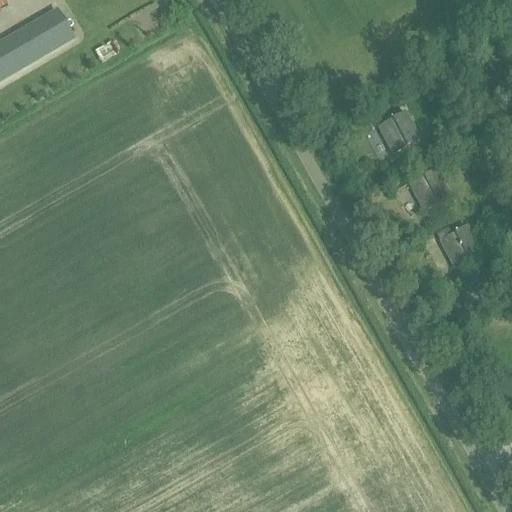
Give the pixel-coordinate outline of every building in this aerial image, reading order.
[(59,16),(57,12),(0,45),(0,86),(75,43),(59,16)] [(495,95),(511,87),(496,58),(480,67),(495,95)] [(393,156),(419,142),(404,114),(378,128),(393,156)] [(424,213),(450,199),(435,171),(409,185),(424,213)] [(481,256),(466,228),(452,235),(449,229),(440,234),(443,240),(439,243),(454,270),(481,256)]
